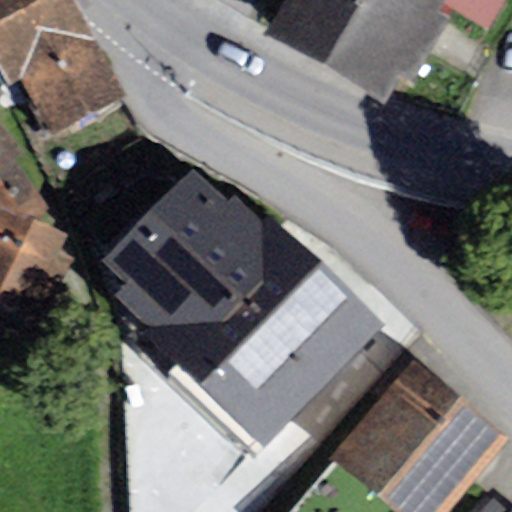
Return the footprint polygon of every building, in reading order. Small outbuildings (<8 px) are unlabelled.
[(0,0),(0,79),(11,98),(24,91),(55,144),(117,105),(56,0),(0,0)] [(511,0),(292,0),(266,51),(380,109),(394,83),(410,91),(447,19),(491,41),(511,0)] [(10,160),(0,145),(0,320),(29,332),(61,276),(50,267),(59,249),(29,238),(39,213),(10,160)] [(243,459),(365,337),(269,243),(263,249),(236,222),(229,229),(197,197),(117,277),(140,299),(127,313),(146,332),(131,347),(243,459)] [(460,511),(507,457),(413,376),(299,511),(460,511)]
